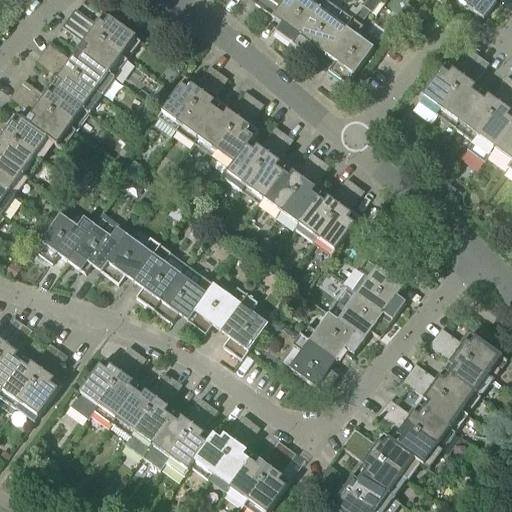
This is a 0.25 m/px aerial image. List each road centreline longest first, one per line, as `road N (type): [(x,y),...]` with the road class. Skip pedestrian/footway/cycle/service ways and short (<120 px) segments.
road 1 (residential): [(478,258),(347,414),(317,431),(280,423),(206,369),(143,337),(0,290)]
road 2 (residential): [(352,144),(183,0)]
road 3 (residential): [(497,46),(465,32),(432,43),(352,144)]
road 4 (residential): [(478,258),(352,144)]
